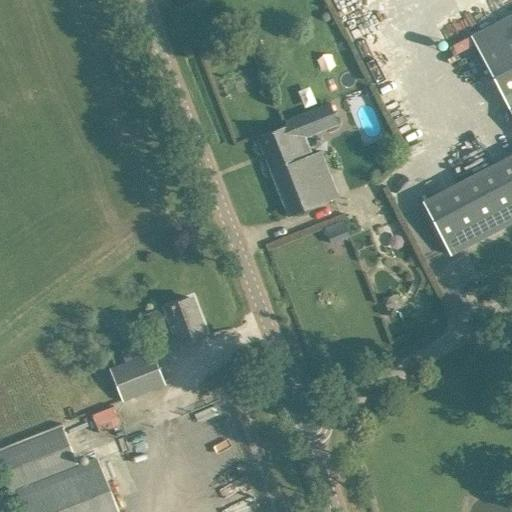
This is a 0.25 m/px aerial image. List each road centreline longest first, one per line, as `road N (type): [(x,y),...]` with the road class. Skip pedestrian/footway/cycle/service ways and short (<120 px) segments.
road 1 (unclassified): [(310,425),(140,0)]
road 2 (unclassified): [(310,425),(511,302)]
